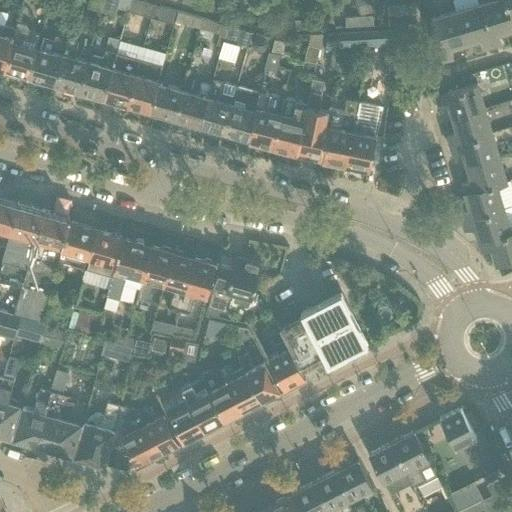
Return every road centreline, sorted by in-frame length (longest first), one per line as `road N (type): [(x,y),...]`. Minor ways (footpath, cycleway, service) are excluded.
road 1 (residential): [(143,511),(451,356)]
road 2 (tertiary): [(158,202),(303,223),(377,245),(457,315)]
road 3 (tertiary): [(392,228),(166,163)]
road 4 (residential): [(511,58),(432,78),(414,107),(413,174)]
road 5 (tertiary): [(166,163),(0,115)]
road 6 (tertiary): [(0,157),(158,202)]
road 7 (tertiary): [(486,304),(433,249),(392,228)]
